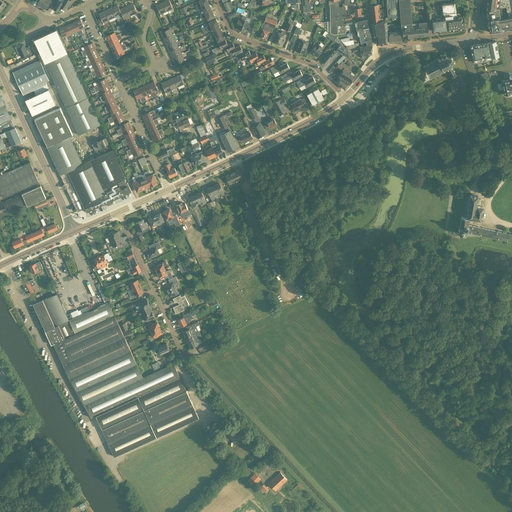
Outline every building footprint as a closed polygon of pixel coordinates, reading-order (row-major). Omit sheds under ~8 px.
[(49,0),(45,0),(41,7),(46,9),(50,2),(53,3),(54,1),(54,0),(51,0),(51,1),(49,0)] [(54,1),(53,3),(55,5),(53,8),(57,11),(60,7),(62,3),(64,0),(58,0),(57,0),(54,0),(54,1)] [(68,0),(64,0),(62,3),(60,7),(65,10),(67,6),(70,7),(73,1),(70,0),(70,1),(68,0)] [(168,0),(167,0),(162,2),(166,12),(173,9),(168,0)] [(329,0),(329,1),(329,5),(331,5),(331,7),(330,7),(330,18),(330,23),(330,33),(333,34),(337,34),(346,33),(345,28),(345,25),(345,21),(346,16),(346,12),(342,12),(342,7),(337,7),(335,7),(335,5),(334,5),(334,3),(335,3),(338,3),(338,0),(329,0)] [(385,0),(388,18),(398,18),(397,0),(385,0)] [(412,23),(410,0),(399,0),(402,24),(403,37),(408,37),(413,37),(413,36),(420,35),(428,35),(428,25),(427,22),(412,23)] [(511,0),(486,0),(486,4),(486,10),(489,32),(511,28),(511,0)] [(227,1),(224,3),(228,11),(231,10),(230,9),(234,8),(230,1),(227,2),(227,1)] [(166,12),(162,2),(156,5),(160,15),(166,12)] [(208,2),(196,8),(197,10),(201,9),(201,8),(202,8),(203,10),(210,7),(208,2)] [(431,12),(427,12),(426,12),(427,22),(428,25),(432,25),(432,31),(439,30),(445,30),(464,28),(464,19),(462,19),(462,16),(458,16),(456,14),(455,12),(456,12),(456,9),(455,9),(455,3),(453,3),(453,2),(449,3),(446,4),(446,3),(443,3),(443,4),(441,4),(442,10),(441,10),(441,13),(442,13),(442,14),(443,14),(444,18),(439,18),(439,17),(435,17),(435,19),(432,19),(431,12)] [(133,3),(126,6),(130,16),(137,13),(133,3)] [(117,5),(111,8),(115,17),(121,14),(120,9),(117,5)] [(130,16),(126,6),(120,9),(121,14),(123,19),(130,16)] [(354,6),(351,6),(352,12),(355,12),(355,16),(361,15),(360,8),(355,8),(355,6),(354,6)] [(203,10),(204,13),(203,14),(203,13),(199,15),(201,17),(212,12),(210,7),(203,10)] [(111,8),(105,11),(109,20),(115,17),(111,8)] [(109,20),(105,11),(98,14),(102,23),(109,20)] [(212,12),(201,17),(202,20),(204,18),(206,21),(208,20),(215,17),(212,12)] [(261,28),(260,32),(261,32),(260,36),(263,38),(265,39),(266,39),(269,31),(272,32),(273,29),(274,29),(275,27),(278,17),(267,13),(264,23),(263,22),(261,28)] [(242,16),(241,20),(238,19),(236,25),(239,26),(238,29),(244,31),(247,23),(251,24),(254,15),(251,14),(250,18),(243,16),(242,16)] [(320,15),(315,15),(315,22),(318,25),(322,27),(322,26),(326,30),(326,22),(324,22),(321,22),(320,15)] [(292,24),(294,21),(289,18),(285,29),(290,32),(291,30),(290,30),(291,29),(293,24),(292,24)] [(83,33),(81,30),(84,28),(80,19),(75,22),(81,35),(83,33)] [(209,22),(210,25),(209,26),(208,25),(205,27),(206,29),(218,24),(216,19),(209,22)] [(291,30),(290,32),(294,33),(293,36),(290,40),(294,42),(296,37),(296,36),(300,27),(296,25),(297,22),(294,21),(292,24),(293,24),(291,29),(290,30),(291,30)] [(386,21),(372,23),(374,36),(376,36),(376,44),(388,43),(386,21)] [(75,22),(70,24),(74,33),(76,32),(78,36),(81,35),(75,22)] [(74,33),(70,24),(64,27),(70,39),(73,38),(71,34),(74,33)] [(218,24),(206,29),(207,32),(209,31),(210,33),(213,32),(220,29),(218,24)] [(70,39),(64,27),(59,29),(63,38),(66,37),(68,40),(70,39)] [(278,36),(280,33),(281,29),(278,28),(277,32),(276,31),(273,41),(277,43),(279,37),(278,36)] [(369,28),(363,29),(358,30),(360,36),(366,35),(366,37),(370,36),(369,28)] [(163,39),(173,35),(170,29),(161,33),(163,39)] [(213,32),(214,34),(213,35),(209,36),(211,39),(222,34),(220,29),(213,32)] [(34,40),(45,63),(67,52),(57,30),(34,40)] [(282,34),(280,33),(278,36),(279,37),(277,43),(282,45),(284,38),(285,39),(286,36),(285,35),(286,32),(283,31),(282,34)] [(120,33),(116,35),(115,32),(106,36),(108,42),(121,36),(120,33)] [(336,37),(329,32),(326,37),(333,41),(336,37)] [(222,34),(211,39),(212,41),(215,40),(215,39),(216,39),(218,42),(225,39),(222,34)] [(176,41),(173,35),(163,39),(166,45),(176,41)] [(366,35),(360,36),(361,42),(363,42),(364,46),(372,44),(370,36),(366,37),(366,35)] [(121,36),(108,42),(110,47),(119,43),(118,40),(122,38),(121,36)] [(218,43),(220,46),(217,48),(218,50),(221,49),(226,47),(225,45),(227,44),(225,39),(218,43)] [(296,50),(304,53),(309,42),(300,39),(296,50)] [(179,48),(176,41),(166,45),(169,52),(179,48)] [(496,41),(487,42),(489,56),(490,56),(491,58),(498,56),(496,41)] [(84,47),(85,49),(81,51),(82,54),(95,48),(92,42),(84,47)] [(225,45),(226,47),(227,49),(224,50),(225,53),(228,52),(230,51),(230,49),(235,47),(232,42),(227,44),(225,45)] [(121,45),(119,43),(110,47),(113,52),(126,46),(125,44),(121,45)] [(318,43),(316,45),(314,43),(312,47),(313,48),(311,50),(317,56),(322,51),(320,49),(321,48),(319,46),(320,45),(318,43)] [(473,61),(490,58),(487,43),(480,44),(480,43),(479,43),(479,44),(475,44),(471,45),(470,47),(471,50),(471,51),(471,53),(472,54),(472,57),(472,58),(472,59),(473,59),(473,61)] [(347,50),(347,49),(340,44),(336,50),(344,56),(347,50)] [(360,47),(359,47),(359,45),(356,46),(356,44),(346,45),(347,49),(347,50),(348,52),(353,51),(354,52),(359,51),(359,53),(361,53),(362,56),(362,58),(366,60),(368,55),(371,54),(372,44),(364,46),(360,47)] [(24,45),(17,48),(21,57),(28,54),(24,45)] [(230,51),(231,52),(229,53),(231,56),(235,54),(243,51),(240,45),(235,47),(230,49),(230,51)] [(127,49),(126,46),(113,52),(115,58),(124,54),(123,51),(127,49)] [(95,48),(82,54),(83,56),(87,54),(88,57),(97,53),(95,48)] [(179,48),(169,52),(172,58),(182,54),(179,48)] [(240,54),(242,58),(240,59),(241,61),(246,59),(248,58),(248,56),(251,55),(248,50),(240,54)] [(88,97),(68,53),(67,52),(45,63),(65,108),(78,135),(101,124),(88,97)] [(182,54),(172,58),(175,65),(184,60),(183,57),(186,55),(185,52),(182,54)] [(248,58),(246,59),(247,61),(248,64),(251,62),(256,60),(255,59),(258,57),(256,52),(251,55),(248,56),(248,58)] [(333,52),(330,55),(327,53),(321,60),(326,64),(332,57),(334,59),(337,55),(333,52)] [(88,57),(90,60),(86,61),(87,64),(100,58),(97,53),(88,57)] [(434,60),(433,60),(434,61),(431,62),(431,61),(430,62),(428,63),(427,63),(427,64),(425,65),(424,64),(424,65),(423,66),(425,69),(422,71),(420,72),(423,77),(427,75),(428,76),(429,78),(430,78),(430,79),(431,78),(430,78),(433,76),(433,77),(434,77),(434,76),(437,75),(438,75),(437,74),(440,73),(440,74),(441,73),(440,73),(443,72),(444,72),(444,71),(445,71),(444,69),(447,68),(452,77),(451,78),(452,78),(452,77),(454,76),(455,76),(456,76),(457,75),(456,75),(454,72),(454,71),(453,71),(451,67),(452,67),(451,66),(453,62),(454,62),(454,61),(453,61),(451,58),(452,56),(451,56),(451,57),(446,56),(446,55),(445,54),(446,53),(445,53),(444,54),(443,54),(442,55),(441,55),(440,55),(441,56),(442,58),(440,60),(439,58),(437,59),(437,58),(436,58),(437,59),(434,60)] [(256,60),(257,62),(255,64),(256,66),(258,65),(263,62),(266,61),(266,60),(263,55),(258,57),(255,59),(256,60)] [(263,62),(265,65),(261,67),(262,69),(266,68),(270,66),(269,65),(274,63),(271,57),(266,60),(266,61),(263,62)] [(102,64),(100,58),(87,64),(88,66),(92,65),(93,68),(102,64)] [(49,80),(39,60),(13,72),(23,95),(47,84),(46,82),(49,80)] [(337,64),(335,62),(328,71),(331,73),(335,68),(334,68),(335,67),(339,69),(339,70),(353,79),(356,75),(346,69),(338,63),(337,64)] [(278,68),(277,68),(276,65),(270,68),(273,74),(279,71),(280,74),(285,71),(285,70),(289,68),(287,63),(280,66),(280,67),(278,68)] [(93,68),(94,70),(90,72),(92,75),(104,69),(102,64),(93,68)] [(104,69),(92,75),(93,77),(96,75),(98,78),(107,74),(104,69)] [(283,75),(284,77),(282,79),(284,82),(292,78),(293,80),(298,78),(298,77),(302,75),(300,69),(293,73),(293,74),(291,75),(289,72),(283,75)] [(353,79),(339,70),(337,73),(339,74),(339,76),(344,80),(350,83),(351,83),(353,79)] [(218,73),(210,77),(212,81),(220,78),(218,73)] [(335,73),(332,76),(333,77),(334,80),(336,81),(340,85),(344,80),(339,76),(335,73)] [(174,78),(178,87),(184,84),(180,75),(174,78)] [(502,84),(501,84),(502,89),(503,89),(504,95),(510,94),(510,92),(511,91),(511,75),(509,76),(509,79),(502,80),(502,84)] [(302,79),(296,82),(299,88),(305,85),(306,87),(311,85),(311,84),(316,82),(313,76),(306,80),(304,81),(302,79)] [(178,87),(174,78),(167,81),(171,90),(178,87)] [(96,83),(97,85),(94,87),(95,90),(107,84),(105,79),(96,83)] [(344,80),(340,85),(345,89),(350,83),(344,80)] [(154,81),(149,84),(154,96),(157,95),(155,91),(158,90),(158,91),(161,90),(159,84),(156,86),(154,81)] [(171,90),(167,81),(161,84),(165,93),(171,90)] [(459,81),(451,83),(451,82),(446,84),(448,89),(452,88),(453,93),(462,90),(459,81)] [(239,83),(234,86),(235,89),(238,88),(240,92),(243,90),(241,86),(239,83)] [(110,89),(107,84),(95,90),(96,92),(100,90),(101,94),(103,93),(110,89)] [(154,96),(149,84),(143,86),(147,95),(150,94),(152,97),(154,96)] [(143,86),(138,88),(144,101),(147,100),(145,96),(147,95),(143,86)] [(144,101),(138,88),(133,91),(137,100),(140,98),(142,102),(144,101)] [(212,100),(216,98),(212,88),(208,90),(212,100)] [(322,92),(320,93),(318,88),(315,90),(314,89),(313,89),(312,89),(311,89),(310,90),(310,91),(310,92),(307,94),(313,105),(324,99),(321,94),(323,94),(323,95),(327,93),(325,89),(321,91),(322,92)] [(49,89),(25,99),(31,111),(32,113),(32,115),(56,104),(55,102),(49,89)] [(103,93),(104,95),(100,97),(101,99),(112,94),(110,89),(103,93)] [(430,93),(428,94),(428,95),(426,95),(428,99),(432,97),(431,96),(436,93),(435,90),(429,92),(430,93)] [(0,150),(11,145),(21,141),(0,93),(0,150)] [(112,94),(101,99),(102,102),(106,100),(107,103),(115,100),(112,94)] [(284,98),(280,100),(273,104),(279,115),(280,116),(281,117),(283,116),(283,115),(283,113),(286,112),(283,105),(287,103),(284,98)] [(304,109),(308,106),(304,98),(301,100),(301,99),(295,102),(294,100),(293,99),(291,100),(290,102),(291,104),(295,111),(303,107),(304,109)] [(107,103),(108,106),(105,107),(106,110),(117,105),(115,100),(107,103)] [(117,105),(106,110),(107,112),(111,111),(112,113),(119,110),(117,105)] [(83,164),(70,136),(73,134),(60,107),(34,119),(43,138),(47,146),(77,212),(85,208),(87,212),(105,204),(113,201),(113,200),(131,192),(125,179),(126,178),(112,150),(83,164)] [(253,118),(257,116),(253,107),(252,107),(248,109),(253,119),(253,118)] [(110,114),(112,117),(108,118),(109,121),(122,115),(119,110),(112,113),(110,114)] [(153,110),(149,112),(141,115),(144,121),(151,117),(150,114),(154,113),(153,110)] [(185,112),(179,114),(178,111),(173,114),(174,117),(176,122),(182,120),(187,117),(185,112)] [(223,115),(216,118),(222,130),(228,127),(224,119),(227,118),(225,114),(223,115)] [(268,116),(270,120),(266,122),(270,128),(270,127),(271,128),(274,127),(273,126),(277,124),(273,118),(271,114),(268,116)] [(124,121),(122,115),(109,121),(110,123),(114,122),(115,125),(124,121)] [(258,116),(257,116),(253,118),(256,124),(251,127),(257,138),(265,133),(260,122),(261,120),(260,118),(258,116)] [(153,120),(151,117),(144,121),(146,126),(158,121),(157,118),(153,120)] [(191,126),(187,117),(182,120),(185,128),(188,127),(188,128),(191,126)] [(176,122),(172,123),(174,126),(177,125),(180,131),(184,130),(183,129),(185,128),(182,120),(176,122)] [(119,125),(121,128),(117,130),(118,132),(131,127),(128,121),(119,125)] [(159,123),(158,121),(146,126),(149,131),(156,128),(155,125),(159,123)] [(133,132),(131,127),(118,132),(119,135),(123,133),(124,136),(133,132)] [(156,128),(149,131),(151,136),(163,131),(161,128),(157,130),(156,128)] [(244,131),(246,133),(240,136),(243,142),(247,140),(248,141),(249,140),(249,139),(253,138),(249,131),(249,132),(247,129),(244,131)] [(229,130),(225,133),(233,149),(237,147),(229,130)] [(163,131),(151,136),(153,142),(161,138),(160,135),(164,133),(163,131)] [(124,136),(125,139),(122,140),(123,143),(136,137),(133,132),(124,136)] [(233,149),(225,133),(220,135),(228,152),(233,149)] [(209,140),(207,135),(199,138),(202,143),(209,140)] [(95,151),(109,144),(106,137),(92,144),(95,151)] [(138,142),(136,137),(123,143),(124,145),(128,143),(129,146),(138,142)] [(222,152),(219,143),(217,140),(214,142),(213,140),(210,142),(211,144),(212,147),(216,155),(219,153),(220,154),(222,153),(222,152)] [(130,149),(123,153),(124,155),(125,154),(126,154),(140,148),(138,142),(129,146),(130,149)] [(198,142),(193,144),(194,148),(194,149),(200,162),(205,160),(201,151),(200,152),(198,149),(196,150),(195,148),(199,146),(198,142)] [(194,148),(193,144),(191,145),(193,149),(193,151),(191,152),(192,156),(191,156),(195,165),(195,164),(200,162),(194,149),(194,148)] [(206,150),(205,150),(207,154),(208,154),(209,158),(216,155),(212,147),(210,148),(209,145),(206,146),(207,149),(206,150)] [(173,147),(167,151),(166,148),(158,152),(161,158),(169,155),(169,156),(176,153),(173,147)] [(17,151),(14,152),(16,155),(19,154),(20,158),(27,155),(24,148),(17,151)] [(140,148),(126,154),(127,157),(129,156),(132,154),(134,157),(143,153),(140,148)] [(147,163),(144,157),(138,160),(141,166),(147,163)] [(186,161),(183,162),(182,159),(178,161),(179,164),(183,172),(185,171),(189,169),(192,168),(190,164),(188,165),(186,161)] [(8,167),(9,171),(8,171),(3,174),(0,175),(0,190),(0,191),(0,190),(0,191),(2,198),(39,182),(30,162),(14,169),(12,165),(8,167)] [(172,169),(169,163),(164,166),(167,171),(170,177),(177,174),(174,168),(172,169)] [(229,184),(243,178),(239,168),(235,170),(236,171),(225,176),(229,184)] [(152,175),(149,176),(147,171),(144,172),(146,178),(150,186),(153,184),(153,185),(155,184),(155,183),(156,183),(152,175)] [(133,173),(137,182),(133,184),(137,192),(138,191),(138,192),(140,191),(140,190),(143,189),(136,172),(133,173)] [(136,172),(143,189),(146,187),(147,188),(149,187),(149,186),(150,186),(146,178),(143,179),(141,174),(137,175),(136,172)] [(219,183),(213,186),(216,194),(220,192),(221,195),(224,194),(219,183)] [(46,198),(41,186),(22,194),(27,206),(46,198)] [(216,194),(213,186),(207,189),(212,200),(215,199),(213,195),(216,194)] [(195,195),(198,203),(202,201),(203,204),(206,203),(201,192),(195,195)] [(0,217),(27,206),(22,194),(0,203),(0,217)] [(198,203),(195,195),(189,198),(194,208),(197,207),(195,204),(198,203)] [(460,234),(461,235),(463,235),(464,234),(465,233),(466,232),(466,231),(511,241),(511,234),(468,225),(469,219),(481,220),(481,217),(481,216),(483,207),(477,206),(477,204),(480,204),(481,201),(480,200),(478,200),(478,196),(470,195),(470,197),(467,197),(464,216),(464,217),(462,217),(459,228),(459,229),(458,229),(458,231),(459,232),(460,234)] [(46,200),(34,205),(36,208),(48,203),(46,200)] [(176,205),(180,213),(176,215),(179,222),(183,220),(180,214),(184,212),(186,215),(189,214),(191,216),(190,217),(192,222),(196,220),(194,215),(194,216),(195,216),(192,210),(191,209),(189,210),(188,209),(185,203),(183,204),(182,202),(181,203),(180,202),(176,204),(177,205),(176,205)] [(245,202),(239,204),(243,212),(248,209),(245,202)] [(176,215),(173,216),(170,209),(169,209),(168,209),(167,210),(163,212),(167,220),(167,219),(168,222),(172,220),(172,221),(173,221),(176,226),(180,224),(179,222),(176,215)] [(251,209),(243,213),(254,236),(262,232),(251,209)] [(157,214),(154,216),(161,229),(162,232),(165,231),(161,222),(164,221),(160,213),(159,213),(157,213),(157,214)] [(149,217),(149,218),(148,218),(152,226),(155,225),(158,230),(161,229),(154,216),(152,217),(151,216),(149,217)] [(149,226),(148,226),(146,222),(144,223),(143,220),(135,223),(139,231),(136,232),(138,236),(137,237),(140,242),(144,240),(141,235),(143,234),(141,230),(147,228),(148,230),(150,229),(149,226)] [(185,222),(181,224),(185,234),(190,232),(185,222)] [(47,225),(44,226),(45,229),(47,228),(49,232),(57,229),(59,228),(57,225),(56,225),(55,223),(48,226),(47,225)] [(41,229),(33,233),(36,238),(44,235),(42,230),(45,229),(44,226),(40,228),(41,229)] [(19,237),(20,239),(12,242),(15,248),(23,244),(21,240),(24,239),(21,234),(20,231),(17,232),(19,237)] [(112,236),(108,237),(105,239),(107,243),(110,242),(113,247),(119,244),(124,242),(123,240),(126,239),(125,236),(121,238),(118,231),(112,234),(112,236)] [(25,232),(21,234),(24,239),(26,238),(28,242),(36,238),(33,233),(27,235),(25,232)] [(146,251),(149,258),(153,256),(153,257),(156,256),(156,255),(159,253),(157,249),(160,248),(159,246),(160,245),(159,241),(153,244),(155,247),(146,251)] [(128,259),(134,257),(131,250),(126,253),(128,258),(127,259),(128,259)] [(52,282),(67,276),(57,252),(43,258),(52,282)] [(94,259),(92,260),(96,268),(98,267),(97,267),(101,265),(102,268),(105,266),(104,264),(107,263),(103,254),(100,256),(99,255),(97,256),(97,257),(94,259)] [(134,257),(128,259),(130,265),(129,266),(131,270),(131,271),(133,275),(136,273),(141,271),(138,264),(138,265),(134,257)] [(184,260),(179,262),(184,272),(188,269),(184,260)] [(165,261),(162,263),(158,264),(158,265),(155,266),(156,269),(155,270),(157,272),(165,269),(164,266),(167,265),(165,261)] [(29,266),(30,268),(26,270),(27,273),(31,271),(32,273),(38,271),(35,263),(32,264),(31,264),(30,265),(29,266)] [(166,271),(165,269),(157,272),(158,275),(160,278),(163,276),(164,278),(168,277),(168,278),(172,277),(169,270),(166,271)] [(168,279),(170,283),(164,285),(169,296),(172,295),(173,296),(178,293),(174,285),(179,283),(176,276),(168,279)] [(130,283),(130,284),(125,286),(127,290),(132,288),(132,289),(140,286),(139,283),(140,282),(139,280),(138,280),(137,279),(130,283)] [(132,289),(133,291),(129,293),(130,297),(135,295),(135,296),(143,292),(143,291),(143,289),(142,289),(140,286),(132,289)] [(117,321),(116,318),(108,302),(97,307),(98,308),(89,312),(89,311),(69,320),(57,293),(33,304),(45,331),(51,344),(53,343),(63,365),(91,418),(95,416),(115,456),(199,418),(192,404),(173,363),(143,377),(125,338),(123,334),(117,321)] [(177,303),(178,302),(179,305),(173,307),(176,314),(186,309),(185,307),(189,305),(186,298),(184,295),(181,297),(180,295),(175,298),(177,303)] [(138,302),(134,303),(135,306),(139,305),(140,308),(149,305),(149,304),(147,299),(146,299),(142,301),(142,300),(138,302)] [(140,308),(136,310),(137,312),(141,310),(143,315),(152,311),(151,311),(152,310),(149,305),(140,308)] [(78,309),(71,313),(73,318),(74,317),(80,314),(78,311),(78,309)] [(143,315),(145,318),(141,320),(143,323),(147,321),(151,319),(150,319),(154,317),(155,316),(153,311),(152,311),(143,315)] [(193,318),(190,312),(183,315),(184,317),(178,320),(181,327),(190,323),(188,320),(193,318)] [(148,324),(144,326),(145,329),(149,328),(151,331),(159,327),(159,326),(158,325),(158,324),(156,322),(152,323),(152,322),(148,324)] [(120,325),(123,332),(128,329),(125,323),(120,325)] [(185,327),(186,330),(183,332),(185,337),(192,334),(198,331),(196,326),(195,327),(194,323),(185,327)] [(151,331),(152,334),(149,336),(150,339),(154,338),(158,336),(158,335),(162,333),(160,330),(160,329),(160,328),(159,328),(159,327),(151,331)] [(131,330),(123,334),(125,338),(133,334),(131,330)] [(199,334),(198,331),(192,334),(185,337),(188,343),(195,339),(193,336),(199,334)] [(195,339),(188,343),(190,348),(197,345),(196,342),(202,339),(201,336),(195,339)] [(166,343),(158,347),(150,350),(152,355),(160,351),(161,354),(169,350),(166,343)] [(155,363),(150,365),(152,372),(158,369),(155,363)] [(287,479),(280,472),(269,483),(275,490),(287,479)] [(255,473),(248,480),(253,486),(261,478),(255,473)] [(268,488),(264,484),(259,488),(263,493),(268,488)] [(78,511),(85,507),(85,506),(87,505),(85,502),(83,503),(76,507),(78,511)]
